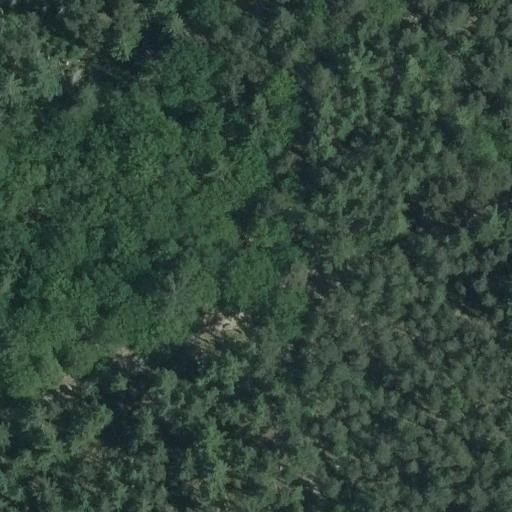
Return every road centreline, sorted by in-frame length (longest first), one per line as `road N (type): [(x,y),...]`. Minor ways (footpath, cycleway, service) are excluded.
road 1 (track): [(0,416),(511,204)]
road 2 (track): [(184,0),(321,511)]
